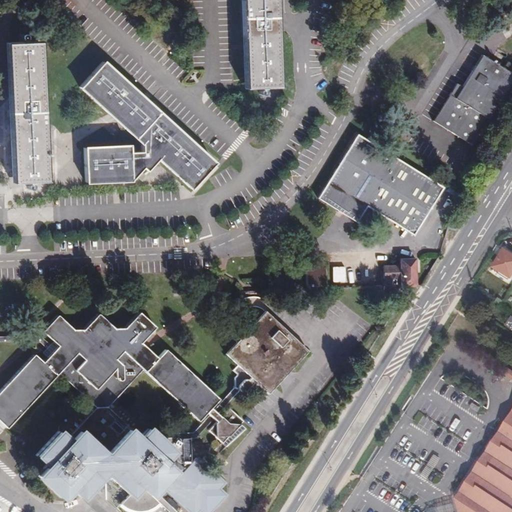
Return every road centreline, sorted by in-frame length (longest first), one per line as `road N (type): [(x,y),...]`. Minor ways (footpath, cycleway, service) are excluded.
road 1 (secondary): [(488,202),(291,511)]
road 2 (secondary): [(316,511),(503,215)]
